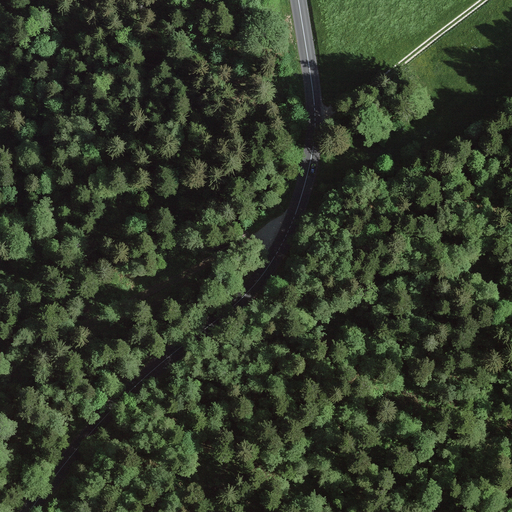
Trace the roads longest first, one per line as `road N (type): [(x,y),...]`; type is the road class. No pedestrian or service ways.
road 1 (secondary): [(299,0),(318,127),(289,239),(160,360),(29,511)]
road 2 (track): [(318,127),(482,0)]
